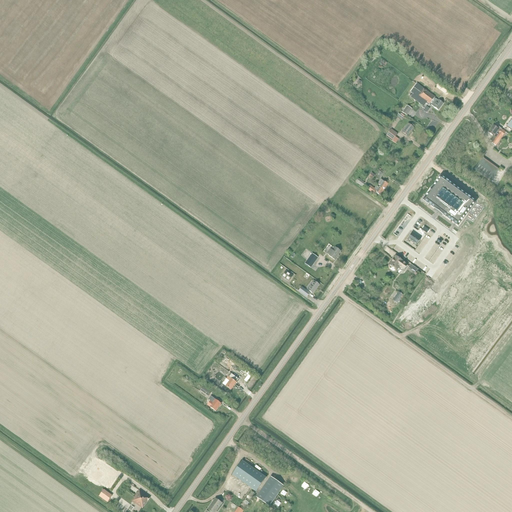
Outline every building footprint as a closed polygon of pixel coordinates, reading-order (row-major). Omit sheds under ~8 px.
[(417,84),(410,92),(414,95),(411,98),(423,107),(426,104),(429,107),(435,98),(417,84)] [(436,100),(431,106),(439,111),(443,104),(439,101),(438,102),(436,100)] [(407,106),(403,113),(407,116),(411,109),(407,106)] [(409,124),(402,133),(408,137),(414,129),(410,126),(411,125),(409,124)] [(501,130),(502,130),(498,127),(497,128),(493,126),(488,133),(493,136),(490,141),(492,142),(492,143),(496,146),(505,133),(501,130)] [(398,134),(391,129),(386,136),(396,143),(399,140),(395,137),(398,134)] [(482,158),(474,169),(491,181),(499,170),(482,158)] [(428,193),(423,200),(434,208),(434,209),(442,215),(442,214),(458,225),(468,212),(475,202),(474,202),(475,201),(440,176),(432,186),(427,193),(428,193)] [(355,183),(362,187),(365,183),(358,179),(355,183)] [(380,187),(379,189),(383,192),(388,185),(381,180),(378,185),(380,187)] [(383,192),(379,189),(376,187),(374,190),(370,187),(368,190),(372,193),(373,192),(380,197),(383,192)] [(408,239),(416,245),(421,239),(412,233),(408,239)] [(330,250),(327,255),(329,256),(329,257),(335,261),(341,253),(335,248),(333,252),(330,250)] [(429,263),(434,266),(444,253),(439,250),(429,263)] [(312,255),(305,264),(310,268),(317,258),(312,255)] [(395,257),(389,265),(390,266),(389,267),(389,269),(392,271),(395,271),(395,270),(396,271),(399,267),(404,271),(407,266),(402,262),(403,262),(395,257)] [(415,273),(418,269),(411,265),(409,268),(415,273)] [(282,277),(289,282),(293,276),(286,271),(282,277)] [(310,288),(309,289),(310,290),(309,291),(313,294),(319,285),(314,281),(309,287),(310,288)] [(302,288),(299,292),(307,298),(310,294),(302,288)] [(399,292),(392,301),(397,304),(403,296),(399,292)] [(227,366),(230,363),(232,360),(226,355),(221,361),(227,366)] [(231,373),(228,377),(231,379),(236,383),(239,379),(231,373)] [(226,379),(223,385),(226,387),(231,391),(237,383),(236,383),(231,379),(228,377),(226,379)] [(208,398),(211,394),(211,393),(203,387),(200,392),(208,398)] [(211,401),(207,405),(216,412),(221,404),(216,400),(215,401),(211,398),(210,400),(211,401)] [(242,461),(232,475),(252,490),(256,492),(266,478),(260,474),(259,473),(254,470),(242,461)] [(262,506),(264,503),(269,507),(284,487),(271,477),(256,497),(260,500),(258,503),(262,506)] [(104,490),(99,497),(108,503),(112,496),(104,490)] [(140,491),(132,502),(143,509),(150,498),(140,491)] [(215,511),(222,504),(215,499),(205,511),(215,511)]
